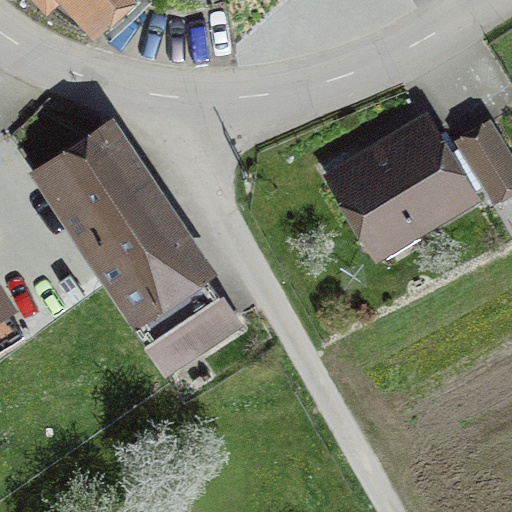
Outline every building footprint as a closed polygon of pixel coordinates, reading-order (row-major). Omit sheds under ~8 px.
[(138,0),(44,0),(57,12),(68,2),(101,36),(138,0)] [(487,196),(454,141),(437,113),(333,175),(383,258),(487,196)] [(220,272),(117,118),(32,175),(135,329),(220,272)] [(454,141),(487,196),(494,207),(511,195),(511,152),(491,118),(454,141)] [(0,324),(27,305),(0,267),(0,324)]
